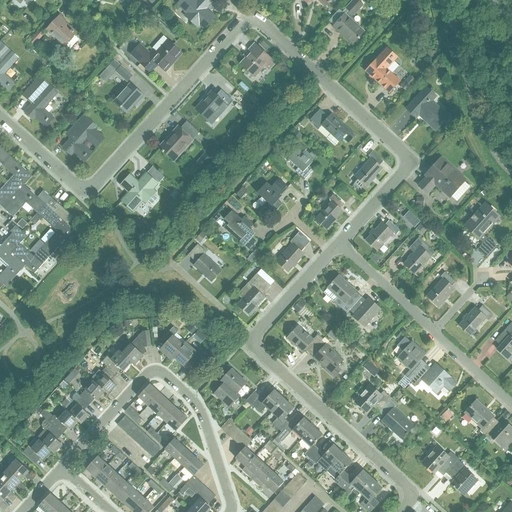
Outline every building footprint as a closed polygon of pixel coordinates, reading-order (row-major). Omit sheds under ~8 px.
[(131,0),(144,12),(154,0),(131,0)] [(199,25),(204,29),(215,17),(206,9),(213,0),(196,0),(181,0),(178,5),(188,14),(185,16),(197,27),(199,25)] [(348,11),(345,15),(345,14),(334,25),(346,36),(345,37),(352,44),(364,31),(350,19),(353,16),(354,16),(364,5),(358,0),(352,0),(345,8),(348,11)] [(47,29),(65,46),(76,34),(63,22),(65,20),(60,15),(47,29)] [(326,24),(321,33),(328,37),(333,27),(326,24)] [(44,34),(39,30),(29,41),(35,45),(44,34)] [(73,46),(81,39),(78,36),(70,42),(73,46)] [(180,52),(167,41),(156,53),(153,50),(150,54),(140,45),(131,54),(141,63),(151,72),(158,64),(165,71),(174,61),(173,60),(180,52)] [(0,84),(6,89),(13,81),(4,74),(18,59),(0,42),(0,84)] [(268,68),(274,62),(255,45),(248,53),(250,54),(241,64),(254,76),(264,65),(268,68)] [(366,72),(389,93),(400,82),(386,69),(396,57),(387,49),(366,72)] [(110,65),(127,82),(132,76),(115,60),(110,65)] [(36,116),(44,124),(47,127),(54,119),(43,109),(57,93),(39,77),(23,94),(33,104),(26,112),(33,119),(36,116)] [(410,86),(405,82),(401,86),(406,90),(410,86)] [(114,102),(126,113),(142,96),(130,84),(114,102)] [(426,120),(436,130),(448,117),(431,102),(436,96),(426,88),(407,109),(416,117),(421,113),(427,118),(426,120)] [(227,106),(232,101),(221,91),(216,96),(212,92),(196,110),(208,121),(224,103),(227,106)] [(319,129),(322,126),(339,142),(343,138),(348,143),(355,136),(350,131),(332,115),(329,118),(320,110),(310,121),(319,129)] [(96,147),(103,140),(94,131),(96,128),(84,117),(67,135),(71,140),(64,148),(71,154),(74,151),(82,159),(89,152),(81,144),(86,138),(96,147)] [(184,151),(193,140),(180,129),(169,141),(167,139),(160,148),(173,160),(182,149),(184,151)] [(311,153),(310,155),(306,151),(307,149),(300,143),(295,149),(297,150),(288,159),(298,168),(295,171),(305,180),(313,171),(308,166),(316,157),(311,153)] [(0,162),(3,165),(11,156),(0,146),(0,162)] [(204,166),(217,152),(211,146),(198,161),(204,166)] [(367,186),(383,169),(380,166),(384,162),(373,152),(369,156),(371,158),(355,176),(359,179),(355,183),(354,183),(361,190),(362,189),(361,189),(365,185),(367,186)] [(0,191),(0,201),(6,195),(11,199),(24,185),(32,176),(11,156),(3,165),(18,179),(5,193),(2,189),(0,191)] [(450,197),(451,196),(457,202),(470,187),(464,182),(465,180),(441,158),(425,175),(427,177),(419,186),(427,194),(436,184),(450,197)] [(174,171),(178,176),(187,170),(182,165),(174,171)] [(158,198),(153,194),(155,192),(153,189),(158,184),(146,174),(138,183),(130,176),(122,185),(130,193),(123,201),(134,211),(136,208),(135,207),(142,199),(146,203),(148,200),(152,204),(158,198)] [(279,179),(274,184),(270,188),(266,184),(257,193),(269,204),(267,207),(274,213),(282,204),(277,199),(288,187),(279,179)] [(24,201),(37,213),(46,204),(47,203),(52,198),(43,191),(38,197),(24,185),(11,199),(6,195),(0,201),(0,204),(11,215),(24,201)] [(340,210),(344,205),(333,196),(329,200),(332,202),(316,220),(327,230),(343,212),(340,210)] [(242,207),(233,199),(229,204),(238,212),(242,207)] [(57,232),(46,244),(55,252),(74,230),(67,224),(73,218),(57,203),(52,208),(47,203),(46,204),(37,213),(36,215),(42,221),(45,218),(58,230),(57,232)] [(478,249),(487,257),(497,247),(483,234),(499,216),(485,203),(464,226),(483,244),(478,249)] [(225,229),(237,240),(249,251),(257,241),(247,232),(253,225),(244,217),(241,221),(231,212),(224,220),(229,224),(225,229)] [(19,223),(24,230),(30,225),(25,219),(19,223)] [(395,235),(399,230),(389,221),(384,225),(382,223),(375,231),(373,229),(370,233),(371,235),(366,241),(376,250),(393,233),(395,235)] [(14,234),(8,240),(17,247),(12,253),(26,266),(35,274),(55,252),(46,244),(35,256),(34,258),(20,246),(23,243),(14,234)] [(428,250),(422,245),(424,243),(418,238),(409,249),(413,253),(403,265),(415,275),(431,257),(435,253),(430,249),(428,250)] [(301,252),(305,248),(295,239),(291,243),(293,245),(277,262),(289,272),(304,255),(301,252)] [(17,247),(8,240),(0,248),(0,254),(11,265),(0,276),(0,281),(0,287),(1,288),(4,285),(7,287),(26,266),(12,253),(17,247)] [(194,266),(212,282),(222,271),(204,256),(207,253),(198,245),(188,255),(197,263),(194,266)] [(452,286),(456,282),(445,272),(441,276),(443,279),(427,296),(438,306),(454,289),(452,286)] [(349,310),(361,297),(355,291),(356,291),(338,275),(327,288),(328,288),(324,293),(333,301),(334,301),(347,313),(349,310)] [(238,306),(245,312),(249,316),(254,311),(255,311),(254,310),(265,299),(262,296),(271,287),(260,277),(252,286),(249,283),(238,295),(243,300),(238,306)] [(361,297),(349,310),(354,314),(352,316),(364,326),(380,309),(368,298),(366,301),(361,297)] [(476,308),(471,312),(468,316),(467,315),(464,319),(464,320),(459,326),(470,336),(486,318),(489,320),(493,316),(482,306),(478,310),(476,308)] [(511,323),(498,338),(503,343),(497,350),(509,361),(511,357),(511,323)] [(309,354),(310,353),(321,341),(323,339),(318,334),(313,340),(298,326),(287,338),(303,352),(305,350),(309,354)] [(171,360),(173,357),(183,345),(173,336),(178,331),(173,327),(161,340),(165,344),(160,350),(171,360)] [(328,334),(335,342),(341,335),(334,328),(328,334)] [(128,341),(119,351),(132,362),(135,365),(144,355),(143,355),(145,353),(144,347),(150,346),(148,330),(142,331),(142,332),(131,344),(128,341)] [(405,337),(397,346),(403,352),(398,358),(402,362),(401,363),(406,368),(407,367),(410,370),(405,376),(411,381),(424,367),(418,362),(425,355),(412,342),(411,343),(405,337)] [(321,341),(310,353),(315,357),(314,358),(321,364),(323,362),(327,366),(324,369),(334,378),(341,371),(337,367),(343,360),(326,345),(321,341)] [(495,342),(488,351),(492,354),(499,345),(495,342)] [(183,345),(173,357),(184,366),(186,363),(191,367),(203,354),(198,350),(196,352),(185,343),(183,345)] [(107,366),(116,375),(121,369),(123,371),(132,362),(119,351),(114,357),(112,355),(107,355),(102,361),(107,366)] [(365,368),(379,375),(383,368),(370,361),(365,368)] [(424,367),(411,381),(416,386),(422,380),(437,393),(443,386),(449,392),(457,384),(436,364),(429,372),(424,367)] [(92,379),(93,381),(105,392),(108,394),(116,386),(110,380),(116,375),(107,366),(101,372),(100,371),(92,379)] [(221,380),(224,383),(236,394),(246,383),(231,369),(221,380)] [(87,388),(80,396),(88,404),(94,399),(97,401),(105,392),(93,381),(92,379),(90,378),(83,385),(87,388)] [(236,394),(224,383),(215,394),(229,407),(239,396),(236,394)] [(138,397),(147,406),(159,393),(150,384),(138,397)] [(375,405),(380,411),(390,400),(392,399),(385,393),(382,396),(371,386),(355,402),(367,413),(375,405)] [(266,407),(272,412),(284,399),(275,390),(265,401),(260,396),(251,405),(261,413),(266,407)] [(251,406),(251,405),(260,396),(255,392),(246,401),(251,406)] [(72,401),(65,409),(78,421),(81,424),(89,415),(84,410),(88,404),(80,396),(76,393),(73,396),(72,401)] [(147,406),(157,415),(168,402),(159,393),(147,406)] [(272,423),(281,432),(289,423),(284,418),(294,407),(284,399),(272,412),(277,418),(272,423)] [(390,400),(380,411),(379,412),(385,418),(383,421),(402,439),(413,427),(394,409),(396,406),(390,400)] [(480,431),(484,435),(496,421),(492,418),(493,417),(476,401),(465,413),(482,429),(480,431)] [(157,415),(166,423),(178,410),(168,402),(157,415)] [(54,415),(48,421),(62,434),(67,428),(70,430),(78,421),(65,409),(63,407),(58,413),(57,416),(54,415)] [(125,412),(134,420),(137,417),(138,417),(139,415),(129,407),(125,412)] [(178,410),(166,423),(176,432),(187,419),(178,410)] [(453,415),(447,410),(441,416),(446,422),(453,415)] [(117,425),(122,429),(129,421),(125,417),(117,425)] [(137,417),(134,420),(140,426),(143,423),(138,417),(137,417)] [(291,431),(301,439),(313,426),(304,417),(294,428),(289,423),(281,432),(274,440),(279,444),(281,441),(282,441),(291,431)] [(45,430),(38,438),(51,451),(54,454),(62,445),(57,440),(62,434),(48,421),(46,419),(42,423),(42,428),(45,430)] [(221,429),(226,433),(234,424),(233,424),(234,423),(229,419),(221,429)] [(122,429),(126,433),(134,425),(129,421),(122,429)] [(496,421),(484,435),(489,440),(491,438),(504,450),(511,441),(511,428),(506,423),(502,427),(496,421)] [(226,433),(230,437),(238,428),(234,424),(226,433)] [(126,433),(130,437),(138,429),(134,425),(126,433)] [(433,431),(439,435),(443,429),(437,425),(433,431)] [(305,454),(310,458),(318,449),(313,445),(323,434),(313,426),(301,439),(310,448),(305,454)] [(147,432),(159,443),(163,439),(151,428),(147,432)] [(230,437),(235,441),(243,433),(238,428),(230,437)] [(130,437),(135,441),(142,432),(138,429),(130,437)] [(135,441),(139,445),(147,436),(142,432),(135,441)] [(235,441),(239,446),(247,437),(243,433),(235,441)] [(139,445),(143,449),(151,440),(147,436),(139,445)] [(51,451),(38,438),(37,437),(23,452),(34,463),(40,457),(43,460),(51,451)] [(239,446),(243,449),(236,458),(245,467),(255,456),(246,447),(251,440),(247,437),(239,446)] [(165,450),(175,458),(184,448),(175,439),(165,450)] [(143,449),(148,453),(156,444),(151,440),(143,449)] [(276,446),(270,441),(264,447),(270,453),(276,446)] [(156,444),(148,453),(152,457),(160,448),(156,444)] [(317,463),(326,471),(343,452),(334,444),(324,454),(318,449),(310,458),(316,464),(317,463)] [(110,450),(116,456),(120,451),(114,446),(110,450)] [(447,471),(451,468),(458,460),(458,459),(452,453),(449,457),(438,447),(423,463),(434,474),(442,466),(447,471)] [(175,458),(184,467),(194,456),(184,448),(175,458)] [(120,451),(116,456),(122,461),(126,457),(120,451)] [(273,455),(278,460),(282,456),(276,452),(273,455)] [(340,486),(340,485),(348,476),(343,471),(352,461),(343,452),(326,471),(335,479),(334,481),(340,486)] [(86,469),(95,478),(107,465),(98,456),(86,469)] [(194,456),(184,467),(194,476),(203,465),(194,456)] [(242,470),(251,479),(265,465),(255,456),(245,467),(242,470)] [(17,460),(7,470),(20,482),(25,477),(31,482),(35,477),(17,460)] [(458,460),(451,468),(459,475),(453,482),(458,487),(456,489),(463,495),(477,481),(462,467),(464,465),(458,460)] [(128,467),(135,473),(138,469),(132,463),(128,467)] [(295,469),(290,464),(286,468),(292,473),(295,469)] [(95,478),(105,487),(117,474),(107,465),(95,478)] [(260,488),(264,484),(273,473),(265,465),(251,479),(260,488)] [(146,470),(152,476),(155,472),(149,467),(146,470)] [(138,469),(135,473),(141,478),(144,474),(138,469)] [(7,470),(0,478),(0,481),(11,492),(16,487),(21,491),(25,487),(20,482),(7,470)] [(355,487),(361,493),(373,479),(363,471),(354,481),(348,476),(340,485),(349,493),(355,487)] [(273,473),(264,484),(273,493),(283,482),(273,473)] [(105,487),(114,495),(126,482),(117,474),(105,487)] [(298,474),(294,478),(302,486),(306,481),(298,474)] [(194,476),(185,485),(189,489),(198,480),(194,476)] [(294,478),(290,482),(298,490),(302,486),(294,478)] [(160,482),(165,487),(169,484),(163,479),(160,482)] [(373,479),(361,493),(366,497),(360,504),(369,511),(378,503),(373,498),(382,488),(373,479)] [(147,484),(153,489),(157,485),(151,480),(147,484)] [(189,489),(194,493),(202,484),(198,480),(189,489)] [(0,481),(0,500),(2,502),(7,497),(13,502),(17,497),(11,492),(0,481)] [(114,495),(123,503),(135,491),(126,482),(114,495)] [(290,482),(285,487),(294,495),(298,490),(290,482)] [(169,484),(165,487),(171,492),(174,489),(169,484)] [(194,493),(198,497),(207,488),(202,484),(194,493)] [(157,485),(153,489),(160,495),(163,491),(157,485)] [(180,490),(185,494),(189,489),(185,485),(180,490)] [(285,487),(281,491),(290,499),(294,495),(285,487)] [(200,498),(203,501),(211,492),(207,488),(198,497),(200,498)] [(123,503),(132,511),(144,499),(135,491),(123,503)] [(281,491),(277,495),(286,503),(290,499),(281,491)] [(211,492),(203,501),(207,505),(216,496),(211,492)] [(38,507),(44,511),(50,511),(59,502),(50,494),(38,507)] [(277,495),(273,500),(282,508),(286,503),(277,495)] [(170,496),(165,502),(169,505),(174,499),(170,496)] [(315,497),(311,501),(320,509),(323,505),(315,497)] [(200,498),(191,508),(195,511),(207,511),(211,508),(207,505),(203,501),(200,498)] [(144,499),(132,511),(150,511),(154,508),(144,499)] [(273,500),(269,504),(278,511),(282,508),(273,500)] [(311,501),(307,506),(313,511),(317,511),(320,509),(311,501)] [(50,511),(68,511),(69,511),(59,502),(50,511)] [(169,505),(165,502),(161,507),(164,510),(169,505)] [(511,511),(511,504),(511,503),(502,511),(511,511)]
